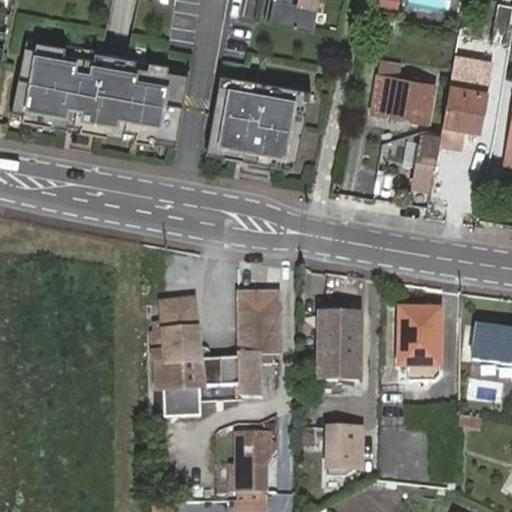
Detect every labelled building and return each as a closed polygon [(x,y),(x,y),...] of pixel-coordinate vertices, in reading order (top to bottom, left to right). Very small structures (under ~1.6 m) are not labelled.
[(314,29),(320,0),(269,0),(266,19),(314,29)] [(397,11),(399,0),(377,0),(376,6),(397,11)] [(492,43),(508,47),(511,26),(511,8),(500,7),(492,43)] [(173,146),(188,67),(27,37),(12,115),(173,146)] [(493,61),(456,55),(440,144),(459,147),(462,128),(481,131),(493,61)] [(383,58),(373,110),(430,121),(437,85),(393,77),(397,61),(383,58)] [(295,168),(310,90),(219,73),(204,151),(295,168)] [(429,192),(440,138),(411,133),(400,186),(429,192)] [(166,335),(153,336),(157,391),(158,391),(161,396),(165,401),(174,405),(182,402),(186,396),(187,388),(242,387),(243,400),(264,400),(262,368),(274,367),(274,355),(279,355),(280,296),(240,297),(241,362),(201,364),(196,303),(164,306),(166,335)] [(412,318),(400,318),(400,368),(440,368),(440,313),(413,313),(412,318)] [(321,317),(320,382),(358,384),(361,319),(321,317)] [(511,332),(477,327),(470,363),(511,369),(511,332)] [(457,428),(479,428),(479,417),(457,416),(457,428)] [(367,428),(326,427),(325,473),(366,474),(367,428)] [(235,467),(235,498),(236,498),(267,499),(267,468),(275,460),(275,438),(240,438),(239,468),(235,467)] [(235,498),(170,496),(170,507),(236,507),(236,498),(235,498)] [(236,509),(240,509),(239,511),(266,511),(267,499),(236,498),(236,507),(236,509)]
